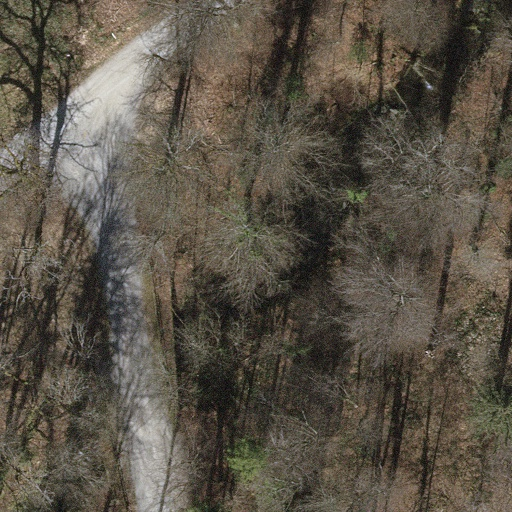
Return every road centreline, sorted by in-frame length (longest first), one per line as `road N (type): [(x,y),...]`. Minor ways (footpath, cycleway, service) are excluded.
road 1 (track): [(80,118),(156,511)]
road 2 (track): [(223,0),(80,118)]
